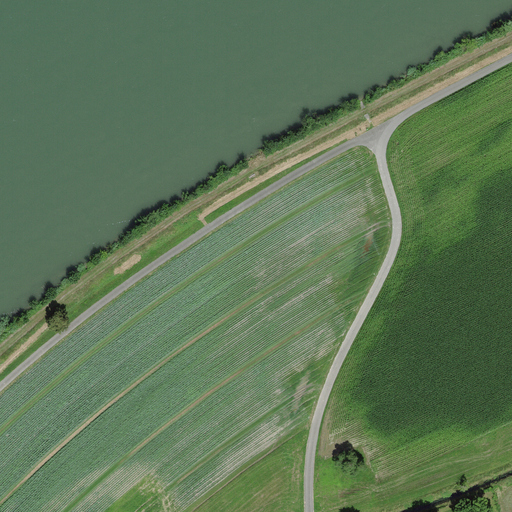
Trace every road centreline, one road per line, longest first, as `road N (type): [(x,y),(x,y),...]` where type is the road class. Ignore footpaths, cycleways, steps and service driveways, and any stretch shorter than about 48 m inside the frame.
road 1 (residential): [(511,57),(373,134),(395,227),(391,256),(315,416),(310,511)]
road 2 (track): [(0,384),(106,296),(286,178),(373,134)]
